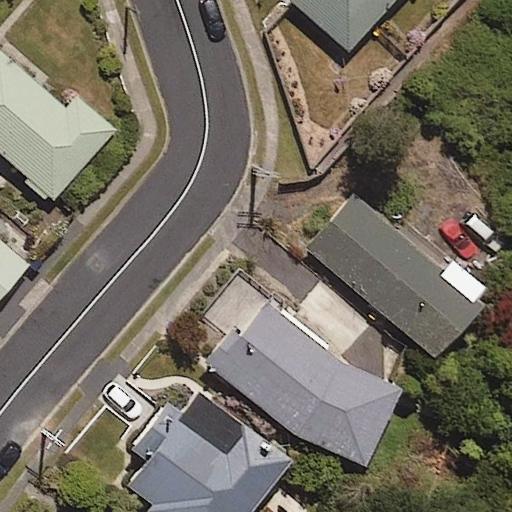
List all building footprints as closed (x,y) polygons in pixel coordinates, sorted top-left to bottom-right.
[(286,0),(343,51),(388,0),(286,0)] [(71,97),(60,109),(0,57),(0,158),(48,200),(109,129),(71,97)] [(349,194),(302,246),(425,357),(473,303),(468,299),(477,288),(444,258),(433,270),(349,194)] [(0,292),(23,265),(0,244),(0,292)] [(355,468),(395,390),(335,360),(269,304),(273,299),(246,276),(208,321),(222,333),(200,358),(293,436),(355,468)] [(146,511),(245,511),(283,461),(193,393),(119,491),(146,511)]
